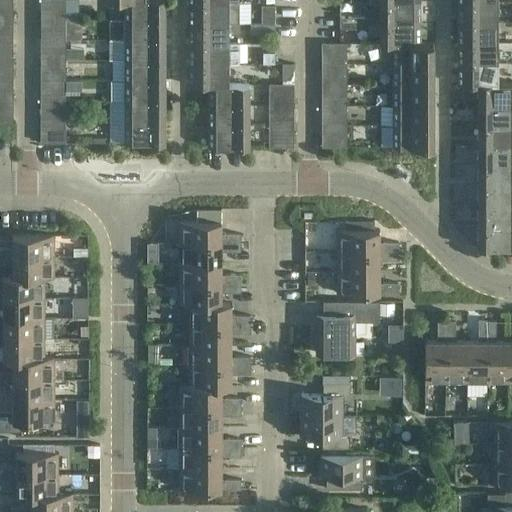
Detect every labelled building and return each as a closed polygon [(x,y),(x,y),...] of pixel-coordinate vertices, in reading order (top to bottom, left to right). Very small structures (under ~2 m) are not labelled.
[(123,0),(123,17),(163,17),(163,0),(123,0)] [(497,20),(497,0),(493,0),(456,0),(456,20),(497,20)] [(238,1),(228,1),(187,1),(187,21),(228,21),(238,21),(238,1)] [(378,21),(418,21),(418,1),(378,1),(378,21)] [(0,11),(0,22),(12,23),(12,12),(0,11)] [(39,23),(52,23),(52,12),(39,12),(39,23)] [(52,12),(52,23),(64,23),(64,12),(52,12)] [(351,26),(351,15),(339,15),(339,26),(351,26)] [(351,15),(351,26),(364,26),(364,15),(351,15)] [(123,38),(163,37),(163,17),(123,17),(123,38)] [(497,41),(497,20),(456,20),(456,41),(497,41)] [(187,41),(227,41),(228,21),(187,21),(187,41)] [(418,42),(418,41),(418,21),(378,21),(378,42),(379,42),(391,42),(418,42)] [(123,58),(163,58),(163,37),(123,38),(123,58)] [(187,62),(227,62),(227,41),(187,41),(187,62)] [(379,62),(391,62),(431,62),(431,41),(418,41),(418,42),(391,42),(379,42),(379,62)] [(497,61),(497,41),(456,41),(456,61),(497,61)] [(261,61),(273,61),(273,50),(261,50),(261,61)] [(0,52),(0,63),(12,63),(12,52),(0,52)] [(39,63),(52,63),(52,52),(39,52),(39,63)] [(52,52),(52,63),(64,63),(64,52),(52,52)] [(320,68),(333,68),(333,57),(320,57),(320,68)] [(333,57),(333,68),(345,68),(345,57),(333,57)] [(123,78),(163,78),(163,58),(123,58),(123,78)] [(497,82),(497,81),(497,61),(456,61),(456,83),(476,82),(497,82)] [(228,82),(227,82),(227,62),(187,62),(187,83),(207,83),(207,82),(228,82)] [(391,83),(431,83),(431,62),(391,62),(391,83)] [(123,99),(163,99),(163,78),(123,78),(123,99)] [(476,103),(511,102),(511,81),(497,81),(497,82),(476,82),(476,103)] [(207,103),(247,103),(247,82),(227,82),(228,82),(207,82),(207,83),(207,103)] [(391,103),(432,103),(431,83),(391,83),(391,103)] [(0,93),(0,104),(12,104),(12,93),(0,93)] [(39,104),(52,104),(52,93),(39,93),(39,104)] [(52,93),(52,104),(64,104),(64,93),(52,93)] [(268,109),(280,109),(280,98),(268,98),(268,109)] [(280,98),(280,109),(293,109),(293,98),(280,98)] [(320,109),(333,109),(333,98),(320,98),(320,109)] [(333,98),(333,109),(345,109),(345,98),(333,98)] [(123,119),(163,119),(163,99),(123,99),(123,119)] [(476,123),(511,122),(511,102),(476,103),(476,123)] [(207,124),(247,124),(247,103),(207,103),(207,124)] [(391,124),(432,123),(432,103),(391,103),(391,124)] [(163,119),(123,119),(123,140),(163,140),(163,119)] [(476,143),(511,143),(511,122),(476,123),(476,143)] [(432,123),(391,124),(391,145),(432,145),(432,123)] [(247,124),(207,124),(207,145),(247,145),(247,124)] [(41,140),(52,140),(52,129),(39,129),(39,140),(41,140)] [(321,145),(333,145),(333,133),(320,134),(321,145)] [(280,145),(292,145),(292,134),(280,134),(280,145)] [(476,164),(511,163),(511,143),(476,143),(476,164)] [(476,184),(511,184),(511,163),(476,164),(476,184)] [(476,205),(511,204),(511,184),(476,184),(476,205)] [(476,225),(511,224),(511,204),(476,205),(476,225)] [(219,235),(219,232),(219,219),(177,219),(177,241),(239,241),(239,232),(222,232),(222,235),(219,235)] [(511,246),(511,224),(476,225),(476,246),(511,246)] [(377,243),(377,240),(377,228),(335,228),(335,249),(397,249),(397,240),(380,240),(380,243),(377,243)] [(8,249),(8,246),(0,245),(0,254),(53,255),(53,233),(11,233),(11,249),(8,249)] [(222,246),(222,249),(239,249),(239,241),(177,241),(177,261),(219,261),(219,246),(222,246)] [(380,255),(380,258),(397,258),(397,249),(335,249),(335,270),(377,269),(377,255),(380,255)] [(11,260),(11,263),(11,274),(11,275),(44,275),(44,276),(53,276),(53,255),(0,254),(0,263),(8,263),(8,260),(11,260)] [(219,276),(219,273),(219,261),(177,261),(177,281),(239,281),(239,273),(222,273),(222,276),(219,276)] [(377,284),(377,281),(377,269),(335,270),(335,291),(397,291),(397,281),(380,281),(380,284),(377,284)] [(0,289),(0,295),(44,295),(44,276),(44,275),(11,275),(11,274),(1,274),(1,290),(0,289)] [(222,287),(222,290),(239,290),(239,281),(177,281),(177,303),(186,303),(186,302),(219,302),(219,301),(219,287),(222,287)] [(0,301),(1,301),(1,304),(1,316),(44,316),(44,295),(0,295),(0,301)] [(315,351),(353,351),(353,319),(377,319),(377,300),(323,299),(323,313),(315,313),(315,351)] [(229,317),(229,314),(229,301),(219,301),(219,302),(186,302),(186,303),(186,322),(249,322),(249,314),(232,314),(232,317),(229,317)] [(0,330),(0,336),(44,336),(44,316),(1,316),(1,331),(0,330)] [(439,339),(436,339),(423,339),(423,381),(445,381),(445,319),(436,319),(436,336),(439,336),(439,339)] [(451,336),(454,336),(454,319),(445,319),(445,381),(465,381),(465,339),(451,339),(451,336)] [(480,339),(477,339),(465,339),(465,381),(486,381),(486,319),(477,319),(477,336),(480,336),(480,339)] [(491,336),(494,336),(494,319),(486,319),(486,381),(506,381),(506,339),(491,339),(491,336)] [(232,328),(232,331),(249,331),(249,322),(186,322),(186,343),(229,343),(229,328),(232,328)] [(0,341),(1,342),(1,345),(1,358),(11,358),(11,357),(44,357),(44,356),(44,336),(0,336),(0,341)] [(229,357),(229,354),(229,343),(186,343),(187,363),(249,363),(249,354),(232,354),(232,357),(229,357)] [(8,371),(8,368),(0,368),(0,377),(53,377),(53,355),(44,356),(44,357),(11,357),(11,358),(11,371),(8,371)] [(232,369),(232,372),(249,372),(249,363),(187,363),(187,383),(187,384),(219,384),(219,385),(229,384),(229,369),(232,369)] [(11,383),(11,386),(11,397),(53,397),(53,377),(0,377),(0,385),(8,386),(8,383),(11,383)] [(299,413),(340,413),(340,393),(348,393),(348,381),(321,381),(321,392),(299,392),(299,413)] [(219,396),(219,385),(219,384),(187,384),(187,383),(177,383),(177,405),(239,405),(239,396),(222,396),(222,399),(219,399),(219,396)] [(8,412),(8,409),(0,409),(0,418),(53,419),(53,397),(11,397),(11,412),(8,412)] [(222,410),(222,413),(239,413),(239,405),(177,405),(177,425),(219,425),(219,410),(222,410)] [(340,413),(299,413),(299,434),(321,434),(321,446),(348,446),(348,433),(340,433),(340,413)] [(511,419),(491,420),(491,441),(511,441),(511,419)] [(219,440),(219,437),(219,425),(177,425),(177,446),(239,445),(239,437),(222,437),(222,440),(219,440)] [(511,441),(491,441),(491,462),(511,461),(511,441)] [(222,451),(222,454),(239,454),(239,445),(177,446),(177,466),(219,466),(219,451),(222,451)] [(12,467),(12,464),(0,463),(0,472),(57,472),(57,451),(15,451),(15,467),(12,467)] [(359,487),(359,475),(360,475),(360,474),(372,474),(372,453),(319,453),(319,475),(324,475),(324,487),(359,487)] [(511,461),(491,462),(491,483),(511,483),(511,461)] [(219,481),(219,478),(219,466),(177,466),(177,488),(239,487),(239,478),(222,478),(222,481),(219,481)] [(15,478),(15,481),(15,494),(29,494),(29,493),(57,493),(57,492),(57,472),(0,472),(0,480),(12,481),(12,478),(15,478)] [(493,511),(511,511),(511,491),(502,492),(502,503),(493,503),(493,511)] [(26,507),(26,504),(9,504),(9,511),(71,511),(72,492),(57,492),(57,493),(29,493),(29,494),(29,507),(26,507)]
